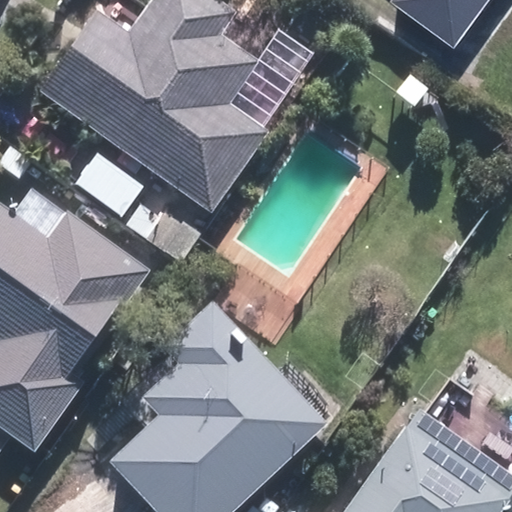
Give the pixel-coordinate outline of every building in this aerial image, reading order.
[(169,0),(139,43),(102,18),(50,93),(218,207),(269,132),(228,103),(253,67),(210,38),(226,14),(204,0),(169,0)] [(477,0),(418,0),(458,28),(477,0)] [(390,46),(354,20),(322,64),(385,110),(404,85),(376,65),(390,46)] [(511,55),(492,84),(511,98),(511,55)] [(70,254),(3,208),(0,211),(0,332),(10,339),(0,353),(0,430),(11,415),(32,429),(141,270),(85,232),(70,254)] [(233,511),(326,428),(216,307),(174,345),(201,374),(162,409),(173,421),(124,466),(165,511),(233,511)] [(493,511),(511,487),(511,482),(420,415),(347,511),(493,511)]
